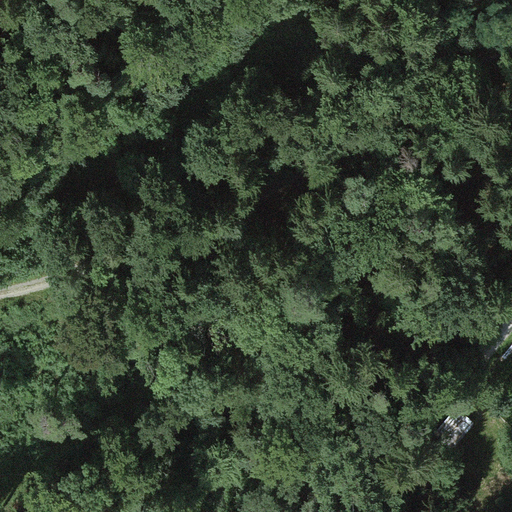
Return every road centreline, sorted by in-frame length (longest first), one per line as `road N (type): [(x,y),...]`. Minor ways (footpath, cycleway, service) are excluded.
road 1 (track): [(0,309),(83,303),(454,39),(511,22)]
road 2 (track): [(511,344),(356,511)]
